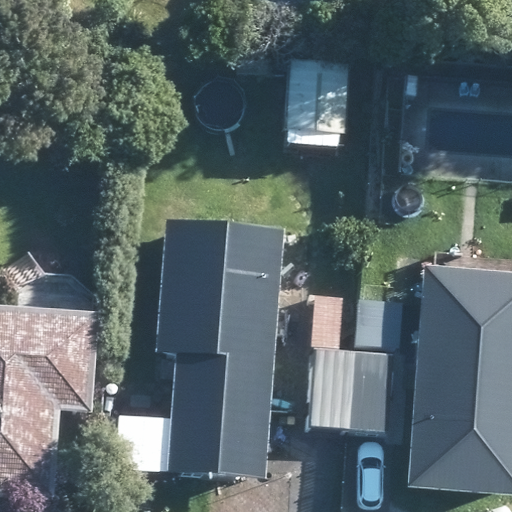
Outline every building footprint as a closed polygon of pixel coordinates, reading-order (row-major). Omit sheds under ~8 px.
[(249,0),(286,36),(320,0),(249,0)] [(287,63),(282,153),(340,157),(345,65),(287,63)] [(208,150),(208,120),(179,120),(180,151),(208,150)] [(273,353),(281,231),(162,225),(152,358),(173,360),(172,380),(169,423),(115,419),(115,422),(104,422),(98,422),(95,466),(111,468),(111,472),(213,479),(265,483),(273,361),(273,353)] [(511,275),(420,268),(403,494),(511,501),(511,275)] [(337,337),(339,302),(313,300),(310,350),(336,352),(337,337)] [(92,315),(21,311),(0,309),(0,499),(52,502),(57,417),(92,419),(98,315),(92,315)] [(306,432),(385,439),(393,361),(312,353),(306,432)]
